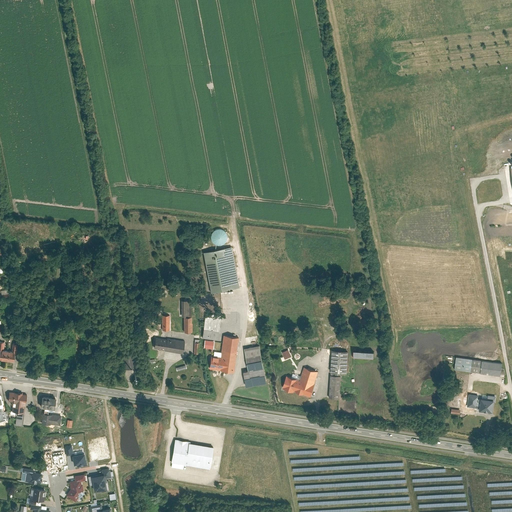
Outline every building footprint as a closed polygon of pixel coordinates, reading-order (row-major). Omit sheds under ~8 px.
[(211,240),(213,243),(216,245),(219,245),(222,245),(224,243),(226,241),(227,238),(227,235),(226,233),(225,231),(222,229),(220,229),(217,229),(214,230),(212,232),(211,235),(211,238),(211,240)] [(231,247),(203,252),(211,292),(239,287),(231,247)] [(206,313),(202,337),(218,339),(222,313),(218,312),(218,314),(206,313)] [(184,331),(192,331),(192,316),(187,316),(184,316),(184,331)] [(211,355),(210,368),(234,371),(239,337),(224,335),(221,356),(211,355)] [(167,339),(156,337),(154,348),(166,349),(165,350),(183,353),(185,341),(167,338),(167,339)] [(205,340),(204,347),(213,349),(214,341),(205,340)] [(247,386),(267,382),(260,345),(245,348),(249,370),(244,371),(247,386)] [(282,352),(285,359),(291,357),(288,349),(282,352)] [(348,351),(332,350),(331,371),(347,372),(348,351)] [(12,351),(7,351),(6,359),(14,360),(15,351),(12,351)] [(121,355),(124,369),(138,366),(136,352),(121,355)] [(454,369),(470,371),(472,359),(456,356),(454,369)] [(470,371),(480,372),(481,360),(472,359),(470,371)] [(502,363),(481,360),(480,372),(500,375),(502,363)] [(286,375),(283,387),(284,387),(284,388),(294,391),(310,396),(318,371),(305,367),(302,376),(301,380),(292,377),(286,375)] [(329,397),(340,398),(341,375),(331,375),(329,397)] [(10,391),(8,400),(13,401),(12,410),(24,412),(27,395),(22,394),(22,392),(15,391),(15,392),(10,391)] [(0,420),(9,419),(7,410),(4,411),(1,394),(0,394),(0,420)] [(476,407),(478,395),(469,394),(467,406),(476,407)] [(56,397),(42,396),(41,407),(45,407),(53,408),(54,408),(56,397)] [(479,410),(492,412),(494,400),(481,398),(479,410)] [(22,426),(24,412),(12,410),(11,413),(15,414),(15,415),(16,415),(15,425),(22,426)] [(44,413),(43,413),(42,422),(49,423),(60,424),(61,415),(52,414),(51,414),(44,413)] [(175,439),(172,461),(209,467),(213,446),(190,442),(190,441),(175,439)] [(66,456),(72,455),(73,455),(71,445),(65,446),(66,456)] [(73,455),(72,455),(74,464),(77,464),(77,466),(87,465),(85,453),(73,455)] [(101,469),(102,474),(104,474),(105,477),(111,477),(110,469),(107,468),(101,469)] [(24,483),(40,486),(42,475),(26,473),(24,483)] [(71,489),(67,495),(75,501),(78,497),(77,496),(81,490),(82,491),(83,490),(82,484),(81,484),(80,481),(85,480),(84,473),(75,475),(75,480),(70,481),(71,489)] [(102,474),(92,476),(94,491),(106,489),(105,477),(104,474),(102,474)] [(45,489),(34,488),(32,499),(44,501),(45,489)]
